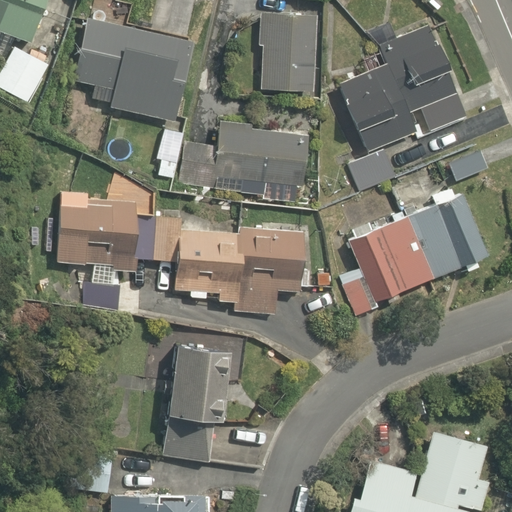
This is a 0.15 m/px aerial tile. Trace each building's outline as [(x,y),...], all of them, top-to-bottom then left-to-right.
[(53,2),(47,0),(0,0),(0,33),(33,47),(53,2)] [(129,8),(95,0),(76,0),(72,19),(89,24),(73,87),(117,99),(114,109),(180,126),(200,46),(124,27),(129,8)] [(320,25),(257,19),(254,51),(266,52),(263,92),(313,97),(320,25)] [(390,66),(333,88),(362,160),(348,165),(358,191),(396,176),(386,152),(466,120),(430,29),(383,48),(390,66)] [(51,66),(13,46),(0,70),(0,90),(30,106),(51,66)] [(308,136),(217,129),(213,185),(243,187),(242,196),(268,198),(270,183),(305,186),(308,136)] [(78,269),(77,303),(124,305),(125,271),(144,272),(146,214),(91,211),(92,189),(64,188),(60,268),(78,269)] [(465,197),(346,242),(358,274),(341,281),(354,316),(491,265),(465,197)] [(238,237),(153,228),(149,267),(176,270),(174,292),(189,294),(188,302),(210,305),(211,297),(223,298),(222,304),(237,306),(237,313),(300,320),(310,235),(239,227),(238,237)] [(230,352),(172,345),(159,454),(217,461),(230,352)] [(488,448),(436,435),(426,475),(370,462),(361,502),(355,500),(352,511),(476,511),(477,510),(483,511),(489,483),(481,482),(488,448)] [(109,495),(115,454),(79,449),(73,490),(109,495)] [(109,495),(108,511),(208,511),(209,496),(109,495)]
